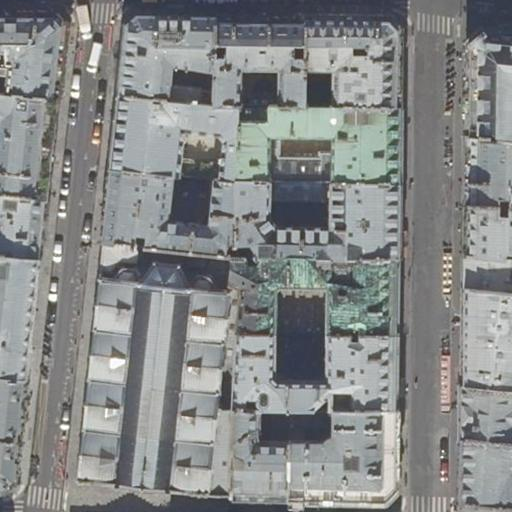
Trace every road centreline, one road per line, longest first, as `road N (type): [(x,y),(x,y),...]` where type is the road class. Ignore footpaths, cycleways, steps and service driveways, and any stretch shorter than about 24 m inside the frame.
road 1 (residential): [(97,0),(41,511)]
road 2 (tertiary): [(435,0),(431,318)]
road 3 (tertiary): [(431,318),(429,511)]
